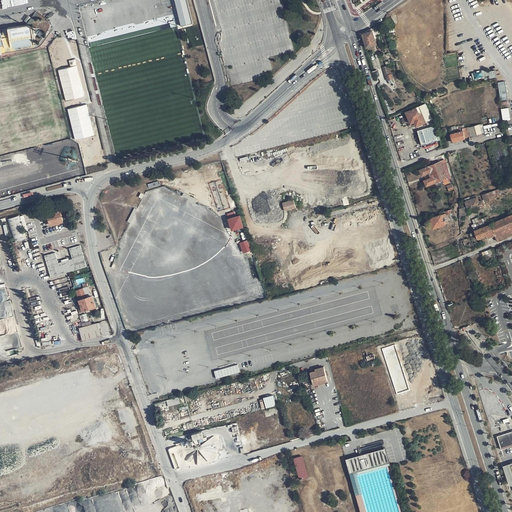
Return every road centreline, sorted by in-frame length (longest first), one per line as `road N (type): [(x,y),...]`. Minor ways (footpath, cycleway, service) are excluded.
road 1 (primary): [(339,40),(489,511)]
road 2 (unclassified): [(185,511),(97,261),(88,215),(99,178)]
road 3 (primary): [(441,312),(350,31)]
road 4 (primary): [(505,511),(441,312)]
road 5 (unclassified): [(99,178),(212,148),(237,131)]
road 6 (unclassified): [(237,131),(217,113),(220,80),(199,0)]
road 7 (unclassified): [(237,131),(339,40)]
